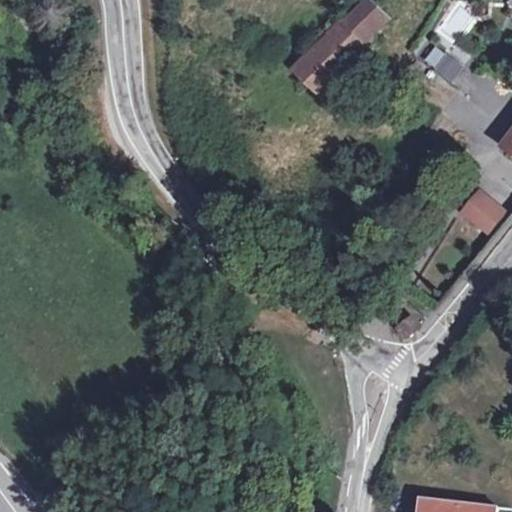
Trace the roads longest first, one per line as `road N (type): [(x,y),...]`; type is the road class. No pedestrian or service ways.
road 1 (residential): [(362,347),(167,184),(130,115),(114,0)]
road 2 (residential): [(501,125),(367,350)]
road 3 (residential): [(511,243),(402,377)]
road 4 (residential): [(362,347),(354,372),(360,488)]
